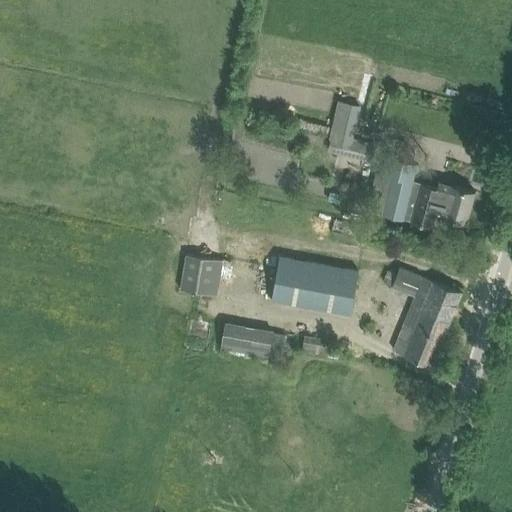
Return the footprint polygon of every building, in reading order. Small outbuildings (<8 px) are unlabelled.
[(338,99),(328,138),(332,138),(329,151),(370,161),(373,145),(350,140),(359,104),(338,99)] [(367,210),(404,219),(417,163),(389,156),(385,172),(376,171),(367,210)] [(452,183),(450,190),(421,182),(411,220),(431,225),(435,211),(443,213),(443,214),(466,221),(475,190),(452,183)] [(217,294),(223,259),(186,253),(180,288),(217,294)] [(350,313),(358,269),(280,255),(272,298),(350,313)] [(399,335),(393,349),(432,364),(462,289),(433,278),(399,266),(392,285),(425,297),(408,339),(399,335)] [(219,346),(269,356),(273,329),(223,320),(219,346)]
